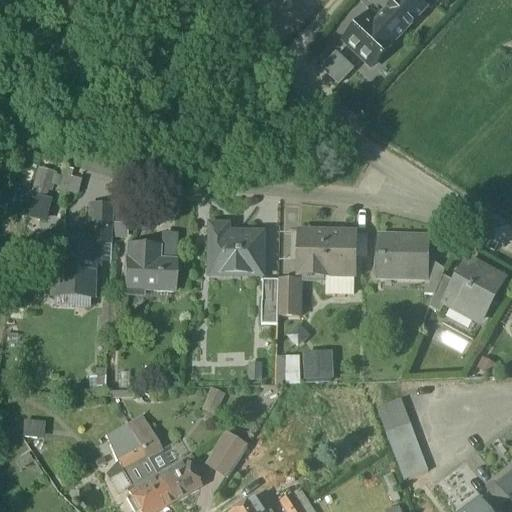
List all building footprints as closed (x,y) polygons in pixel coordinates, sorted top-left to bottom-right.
[(373,24),(394,44),(427,9),(418,0),(396,0),(378,19),(373,24)] [(418,0),(427,9),(434,0),(436,0),(442,5),(447,0),(418,0)] [(373,24),(378,19),(371,12),(343,41),(371,68),(394,44),(373,24)] [(337,86),(353,70),(335,53),(319,69),(337,86)] [(57,175),(39,169),(30,196),(48,202),(57,175)] [(70,178),(72,172),(62,169),(55,190),(76,197),(81,181),(70,178)] [(48,202),(30,196),(23,220),(43,226),(51,202),(48,202)] [(112,201),(112,208),(111,225),(126,226),(127,202),(112,201)] [(111,230),(111,225),(112,208),(90,207),(89,229),(111,230)] [(126,241),(126,226),(111,225),(111,230),(110,241),(126,241)] [(96,245),(110,246),(110,245),(110,241),(111,230),(89,229),(88,229),(87,244),(96,244),(96,245)] [(239,277),(258,277),(259,238),(225,238),(225,229),(207,229),(207,269),(239,269),(239,277)] [(325,278),(353,279),(354,260),(354,236),(299,235),(298,277),(325,278)] [(160,264),(174,264),(176,236),(162,236),(161,250),(160,264)] [(366,237),(354,236),(354,260),(366,260),(366,237)] [(425,281),(426,281),(426,272),(427,241),(378,239),(377,279),(425,281)] [(53,262),(51,293),(89,294),(89,301),(91,301),(92,266),(95,266),(96,245),(96,244),(87,244),(53,242),(53,246),(44,245),(43,262),(53,262)] [(140,294),(173,295),(174,264),(160,264),(145,263),(145,250),(126,249),(124,288),(140,289),(140,294)] [(161,250),(145,250),(145,263),(160,264),(161,250)] [(467,264),(464,268),(475,274),(477,270),(467,264)] [(479,267),(477,270),(475,274),(464,268),(455,286),(445,302),(447,303),(482,322),(503,284),(492,278),(493,276),(479,267)] [(207,277),(239,277),(239,269),(207,269),(207,277)] [(424,298),(433,298),(442,278),(444,273),(426,272),(426,281),(425,281),(424,298)] [(353,279),(325,278),(324,298),(353,298),(353,279)] [(455,286),(442,278),(433,298),(428,311),(439,316),(447,303),(445,302),(455,286)] [(260,304),(277,304),(278,283),(259,283),(258,304),(260,304)] [(277,319),(299,319),(299,283),(278,283),(277,304),(277,319)] [(51,299),(89,301),(89,294),(51,293),(51,299)] [(88,312),(89,301),(51,299),(50,311),(88,312)] [(277,304),(260,304),(260,327),(277,327),(277,319),(277,304)] [(108,305),(100,305),(99,333),(106,333),(108,305)] [(115,305),(108,305),(106,333),(115,333),(115,305)] [(301,354),(302,384),(331,383),(330,354),(301,354)] [(299,358),(284,359),(285,388),(300,387),(299,358)] [(284,359),(275,359),(275,388),(285,388),(284,359)] [(261,366),(247,365),(247,383),(261,384),(261,366)] [(224,396),(211,390),(200,413),(214,419),(224,396)] [(377,410),(381,423),(404,414),(399,402),(377,410)] [(408,426),(404,414),(381,423),(386,434),(408,426)] [(132,438),(147,430),(140,419),(126,426),(127,428),(132,438)] [(24,423),(22,439),(36,440),(37,425),(24,423)] [(413,438),(408,426),(386,434),(390,446),(413,438)] [(114,462),(138,448),(132,438),(127,428),(105,439),(114,462)] [(147,430),(132,438),(138,448),(146,461),(160,453),(147,430)] [(206,467),(227,480),(246,450),(226,437),(206,467)] [(417,449),(413,438),(390,446),(394,458),(417,449)] [(172,446),(160,453),(170,470),(183,463),(172,446)] [(121,474),(123,474),(146,461),(138,448),(114,462),(116,465),(121,474)] [(421,461),(417,449),(394,458),(399,470),(421,461)] [(146,461),(156,478),(170,470),(160,453),(146,461)] [(189,459),(184,462),(192,477),(198,474),(189,459)] [(156,478),(146,461),(123,474),(133,491),(156,478)] [(426,473),(421,461),(399,470),(403,482),(424,474),(426,473)] [(183,463),(170,470),(156,478),(171,504),(199,489),(192,477),(184,462),(183,463)] [(126,491),(128,494),(133,491),(123,474),(121,474),(116,465),(104,477),(117,497),(126,491)] [(157,511),(171,504),(156,478),(133,491),(128,494),(131,499),(126,502),(131,511),(137,511),(138,511),(157,511)] [(511,479),(498,490),(509,504),(511,508),(511,479)] [(486,492),(500,511),(509,504),(498,490),(494,485),(486,492)] [(299,490),(291,496),(299,509),(308,503),(299,490)] [(279,503),(284,511),(294,511),(299,509),(291,496),(279,503)] [(237,511),(260,511),(254,501),(237,511)] [(313,511),(308,503),(299,509),(301,511),(313,511)] [(486,511),(480,503),(468,511),(486,511)]
